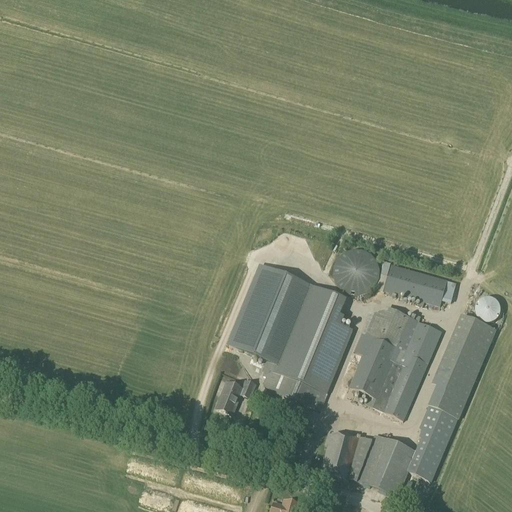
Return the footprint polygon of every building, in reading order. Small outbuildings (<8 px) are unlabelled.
[(362,253),(359,252),(356,252),(353,252),(350,253),(347,254),(344,255),(341,257),(339,259),(337,262),(335,264),(334,267),(333,270),(333,273),(333,276),(333,279),(334,282),(335,285),(336,288),(338,290),(341,292),(343,294),(346,296),(348,297),(351,298),(355,298),(358,298),(361,298),(364,297),(367,296),(369,294),(372,292),(374,290),(376,287),(377,285),(378,282),(379,279),(379,276),(379,272),(378,269),(377,266),(376,264),(374,261),(372,259),(370,257),(367,255),(365,254),(362,253)] [(450,307),(455,287),(446,284),(391,269),(384,293),(439,309),(441,304),(450,307)] [(316,413),(349,332),(331,325),(340,302),(311,290),(278,369),(273,367),(266,363),(261,375),(263,376),(262,379),(265,380),(262,387),(263,391),(266,392),(316,413)] [(441,335),(389,313),(388,315),(384,313),(370,317),(361,337),(354,355),(362,359),(349,391),(369,400),(365,408),(402,424),(441,335)] [(332,435),(320,477),(348,485),(349,481),(357,483),(398,500),(410,473),(434,483),(461,418),(462,419),(498,328),(463,315),(434,384),(443,388),(435,408),(432,407),(423,429),(426,430),(417,454),(375,437),(372,444),(360,441),(359,443),(332,435)] [(249,402),(255,388),(245,384),(242,392),(226,386),(216,412),(231,418),(240,398),(249,402)] [(289,451),(292,441),(287,439),(283,449),(289,451)]
